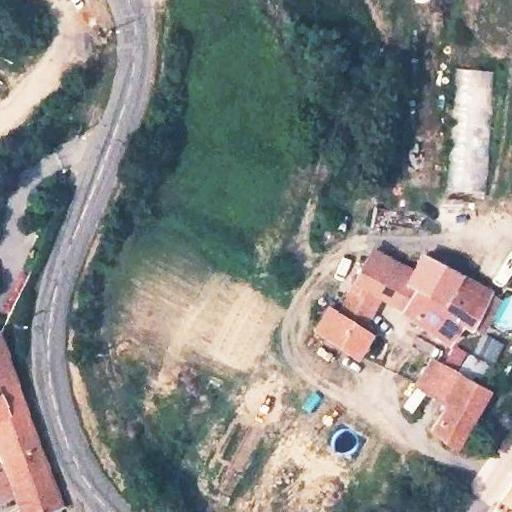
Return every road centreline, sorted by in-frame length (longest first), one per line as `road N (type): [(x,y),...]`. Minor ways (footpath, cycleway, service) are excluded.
road 1 (tertiary): [(130,0),(140,71),(49,325),(47,386),(66,446),(109,511)]
road 2 (track): [(279,0),(329,106),(307,214),(309,253),(349,236),(450,237)]
road 3 (unclassified): [(69,0),(72,31),(55,66),(0,111)]
